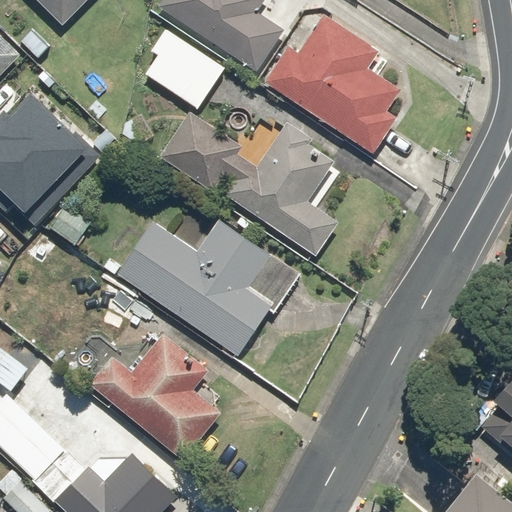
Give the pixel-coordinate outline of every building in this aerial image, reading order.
[(43,0),(67,24),(90,0),(43,0)] [(166,0),(163,5),(261,70),(289,28),(261,10),(267,0),(166,0)] [(295,44),(271,80),(377,151),(401,116),(392,109),(406,88),(373,65),(384,49),(330,12),(304,51),(295,44)] [(229,64),(170,25),(156,47),(162,51),(150,70),(201,105),(229,64)] [(0,79),(26,53),(0,27),(0,79)] [(35,87),(0,124),(0,195),(9,203),(14,198),(36,219),(102,147),(35,87)] [(194,107),(163,152),(217,189),(229,172),(238,178),(229,191),(320,253),(342,219),(319,203),(341,171),(333,166),(339,157),(314,140),(317,135),(291,117),(260,163),(241,150),(246,142),(194,107)] [(95,218),(69,200),(53,223),(79,241),(95,218)] [(24,235),(0,210),(0,233),(12,246),(24,235)] [(120,270),(241,353),(273,306),(277,309),(303,270),(222,215),(200,247),(156,217),(120,270)] [(42,264),(59,240),(44,229),(26,253),(42,264)] [(76,288),(93,266),(77,254),(60,276),(76,288)] [(143,297),(111,278),(98,299),(130,319),(143,297)] [(93,380),(186,457),(225,410),(196,386),(212,366),(168,330),(136,369),(116,353),(93,380)] [(54,365),(24,400),(79,446),(109,410),(54,365)] [(508,398),(485,424),(511,447),(511,383),(504,394),(508,398)] [(58,496),(74,511),(162,511),(183,492),(138,448),(109,478),(92,462),(58,496)] [(511,511),(511,496),(481,472),(447,511),(511,511)] [(5,494),(23,511),(49,511),(54,508),(22,477),(5,494)] [(18,511),(0,495),(0,511),(18,511)]
